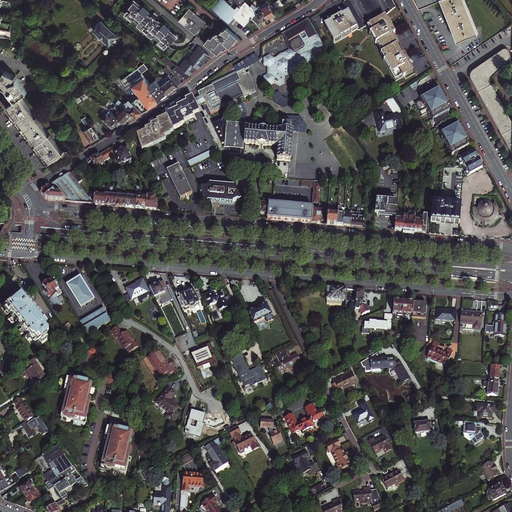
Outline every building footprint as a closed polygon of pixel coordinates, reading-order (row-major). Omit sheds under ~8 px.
[(234,17),(245,27),(252,19),(258,24),(261,22),(255,10),(250,6),(246,1),(237,11),(224,0),(218,0),(217,2),(234,17)] [(334,44),(351,35),(350,34),(357,30),(358,31),(364,27),(361,22),(359,19),(357,16),(356,13),(354,10),(352,7),(351,5),(351,4),(348,0),(345,0),(342,3),(345,7),(346,10),(347,12),(340,15),(330,20),(330,21),(323,25),(334,44)] [(392,35),(395,33),(390,23),(389,24),(385,16),(384,17),(380,11),(379,8),(377,5),(375,2),(374,0),(357,0),(359,3),(361,6),(363,9),(365,12),(365,13),(366,15),(368,18),(371,24),(369,25),(374,33),(370,35),(376,45),(377,44),(383,54),(381,55),(385,61),(384,62),(396,82),(413,72),(409,66),(410,65),(405,55),(402,56),(397,46),(398,45),(392,35)] [(383,0),(386,4),(388,8),(390,12),(396,7),(394,4),(392,1),(391,0),(383,0)] [(414,0),(419,9),(441,0),(442,0),(449,14),(457,32),(460,39),(476,32),(468,14),(462,0),(414,0)] [(234,17),(217,2),(212,8),(229,23),(234,17)] [(135,12),(130,17),(137,23),(138,22),(142,25),(141,26),(146,31),(147,30),(152,34),(151,35),(156,39),(157,38),(160,41),(160,42),(167,48),(171,43),(174,45),(180,39),(177,36),(178,35),(173,31),(174,30),(168,25),(167,26),(162,22),(163,20),(156,15),(156,16),(152,13),(153,12),(147,7),(146,8),(141,4),(140,5),(137,3),(132,9),(135,12)] [(252,3),(250,6),(255,10),(261,22),(268,18),(263,9),(259,11),(257,7),(252,3)] [(263,9),(268,18),(275,14),(269,4),(262,8),(263,9)] [(205,22),(189,8),(179,21),(195,34),(205,22)] [(317,55),(325,50),(313,28),(307,19),(290,29),(296,37),(298,36),(304,46),(303,47),(307,52),(314,61),(316,60),(316,54),(317,55)] [(93,30),(109,45),(117,36),(101,21),(93,30)] [(226,50),(229,48),(238,37),(229,29),(227,27),(224,31),(223,29),(222,30),(221,30),(219,32),(218,31),(216,34),(215,34),(211,38),(210,37),(205,43),(215,51),(218,54),(223,48),(225,49),(226,50)] [(290,29),(283,33),(288,42),(296,37),(290,29)] [(303,47),(301,44),(300,48),(297,49),(294,49),(292,46),(293,42),(296,40),(299,41),(296,37),(288,42),(283,33),(288,51),(289,50),(295,53),(303,48),(303,47)] [(298,36),(296,37),(299,41),(300,41),(301,44),(303,47),(304,46),(298,36)] [(178,67),(189,75),(196,67),(198,69),(204,61),(205,62),(209,57),(208,56),(209,55),(198,46),(187,60),(185,58),(178,67)] [(284,78),(280,76),(289,71),(289,75),(294,78),(299,75),(299,69),(301,71),(307,67),(308,62),(310,63),(314,61),(307,52),(303,47),(303,48),(295,53),(289,50),(288,51),(283,53),(283,55),(282,56),(281,55),(277,57),(277,59),(273,61),(273,60),(268,56),(263,59),(263,66),(268,70),(268,74),(263,78),(262,84),(267,87),(274,84),(279,87),(284,84),(284,78)] [(488,104),(500,127),(504,133),(503,133),(503,134),(502,134),(502,135),(502,136),(502,137),(503,138),(507,145),(507,146),(508,146),(509,146),(510,146),(511,146),(511,122),(502,105),(491,83),(490,82),(490,81),(490,80),(490,78),(490,77),(491,76),(491,75),(492,74),(498,68),(504,63),(504,62),(504,61),(507,57),(508,58),(509,58),(509,57),(509,55),(507,50),(506,49),(505,49),(504,49),(504,50),(499,54),(498,53),(483,63),(484,64),(476,70),(474,70),(470,74),(470,75),(470,76),(470,77),(470,78),(471,79),(472,80),(474,80),(475,80),(488,104)] [(161,61),(185,80),(187,78),(190,76),(189,75),(178,67),(165,56),(161,61)] [(212,85),(198,92),(200,97),(194,101),(197,107),(206,102),(212,114),(230,105),(228,102),(244,94),(245,97),(257,91),(249,71),(246,73),(244,68),(237,72),(236,71),(212,84),(212,85)] [(23,126),(37,145),(51,163),(64,153),(50,135),(36,116),(22,98),(28,93),(16,77),(5,71),(0,82),(0,84),(7,88),(9,92),(17,101),(15,103),(9,107),(23,126)] [(176,83),(169,74),(163,78),(162,77),(161,77),(161,76),(160,76),(159,76),(158,76),(156,78),(159,82),(169,93),(171,92),(178,86),(176,83)] [(146,82),(135,90),(141,100),(157,88),(149,77),(145,80),(146,82)] [(498,129),(475,85),(472,87),(495,130),(498,129)] [(421,100),(415,103),(422,116),(431,111),(433,114),(431,115),(433,119),(434,119),(438,126),(436,127),(438,131),(440,130),(443,137),(445,136),(447,139),(443,141),(447,148),(449,147),(451,151),(449,152),(452,156),(469,146),(462,134),(463,133),(458,124),(455,126),(447,112),(449,111),(443,99),(444,98),(439,89),(421,99),(421,100)] [(79,94),(74,98),(78,104),(82,101),(79,94)] [(281,124),(299,125),(299,119),(294,110),(294,102),(293,100),(291,96),(287,97),(284,95),(280,97),(276,95),(274,98),(273,100),(279,104),(275,109),(279,111),(274,117),(274,124),(281,124)] [(166,117),(172,129),(180,125),(179,125),(184,122),(183,120),(193,116),(192,114),(194,113),(199,111),(197,107),(194,101),(192,97),(185,101),(186,101),(186,102),(182,105),(181,105),(176,107),(177,108),(177,109),(173,111),(172,112),(169,114),(166,115),(166,116),(166,117)] [(392,131),(393,132),(400,130),(396,116),(400,114),(403,112),(403,111),(393,97),(389,100),(387,101),(395,114),(396,116),(383,120),(383,118),(382,118),(381,115),(373,117),(374,122),(378,135),(379,136),(382,135),(383,133),(392,131)] [(124,104),(133,113),(137,117),(143,111),(130,98),(124,104)] [(123,109),(121,111),(125,114),(129,118),(133,113),(124,104),(123,103),(119,99),(116,103),(123,109)] [(114,114),(122,120),(125,123),(129,118),(125,114),(121,111),(114,105),(109,111),(114,114)] [(107,116),(103,120),(113,128),(117,124),(118,125),(122,120),(114,114),(110,118),(107,116)] [(165,139),(164,136),(173,131),(172,129),(166,117),(157,121),(158,123),(151,126),(152,127),(145,130),(146,131),(146,132),(137,136),(143,150),(165,139)] [(245,128),(246,124),(227,123),(227,121),(225,121),(222,121),(221,124),(219,124),(217,124),(215,125),(213,125),(224,148),(225,147),(225,148),(230,149),(229,155),(240,156),(241,156),(242,150),(244,150),(244,143),(246,143),(255,144),(255,145),(269,145),(279,146),(278,160),(291,161),(292,143),(293,132),(294,132),(294,130),(298,131),(299,125),(281,124),(281,129),(280,129),(280,130),(265,129),(265,128),(260,128),(260,129),(245,128)] [(99,137),(92,126),(84,131),(88,137),(87,140),(88,141),(91,142),(99,137)] [(340,134),(333,139),(346,159),(353,155),(348,146),(351,144),(348,140),(345,142),(340,134)] [(115,152),(119,164),(124,162),(125,163),(127,162),(127,161),(131,160),(126,147),(115,152)] [(198,165),(201,164),(204,162),(207,161),(210,159),(213,158),(217,156),(220,155),(217,148),(213,150),(210,151),(207,153),(204,154),(201,156),(198,157),(194,159),(191,160),(188,162),(191,168),(194,167),(198,165)] [(102,154),(107,161),(111,158),(106,151),(102,154)] [(464,172),(467,177),(482,169),(473,152),(458,160),(460,164),(464,162),(468,170),(464,172)] [(99,156),(91,161),(96,169),(104,164),(103,163),(99,156)] [(362,162),(353,164),(355,172),(363,170),(362,162)] [(179,165),(167,170),(170,176),(173,184),(180,199),(192,193),(186,180),(179,165)] [(82,181),(74,172),(70,174),(78,184),(82,181)] [(55,183),(52,185),(58,192),(60,195),(65,202),(94,205),(87,196),(81,188),(78,184),(70,174),(68,175),(55,183)] [(238,194),(235,187),(209,184),(209,186),(204,188),(203,188),(202,188),(201,188),(204,194),(206,199),(207,202),(232,204),(233,202),(238,200),(239,201),(240,201),(241,200),(238,194)] [(311,223),(320,224),(321,216),(324,216),(324,211),(318,210),(318,209),(320,207),(317,205),(318,203),(320,187),(318,185),(314,184),(312,209),(311,223)] [(52,185),(42,190),(41,194),(44,198),(48,201),(59,202),(65,202),(60,195),(57,195),(56,193),(58,192),(52,185)] [(106,206),(106,199),(105,195),(94,195),(93,195),(92,193),(87,196),(94,205),(106,206)] [(114,206),(116,207),(117,196),(114,196),(114,194),(103,193),(105,195),(106,199),(106,206),(114,206)] [(117,196),(116,207),(125,207),(127,196),(121,195),(121,194),(117,193),(117,196)] [(136,198),(136,208),(146,209),(146,199),(144,199),(144,197),(141,197),(141,195),(137,195),(136,198)] [(393,213),(396,214),(397,195),(386,195),(386,202),(383,202),(383,204),(381,217),(386,218),(392,218),(393,213)] [(125,207),(136,208),(136,198),(134,198),(134,196),(127,196),(125,207)] [(146,199),(146,209),(155,210),(156,200),(154,199),(154,198),(146,197),(146,199)] [(381,217),(383,204),(383,202),(380,202),(375,201),(374,211),(374,216),(378,216),(378,217),(381,217)] [(432,202),(430,221),(459,223),(461,205),(454,204),(454,202),(436,201),(436,203),(432,202)] [(496,204),(492,206),(491,205),(490,204),(488,203),(487,203),(485,203),(484,203),(482,203),(481,204),(480,205),(479,206),(478,207),(478,209),(473,208),(472,210),(472,212),(473,214),(473,215),(474,217),(475,218),(476,219),(477,220),(478,221),(479,222),(480,223),(482,223),(482,226),(485,226),(486,224),(488,223),(489,223),(491,222),(492,221),(494,220),(495,218),(496,217),(497,215),(498,213),(498,211),(498,208),(496,204)] [(260,204),(259,214),(267,215),(267,212),(267,205),(268,205),(260,204)] [(311,223),(312,209),(302,208),(301,208),(267,205),(267,212),(267,215),(266,220),(279,221),(307,223),(311,223)] [(337,226),(338,212),(332,212),(333,205),(328,205),(326,225),(334,225),(337,226)] [(350,227),(351,215),(351,212),(344,212),(343,226),(350,227)] [(404,215),(403,231),(413,232),(414,228),(415,216),(415,213),(407,212),(407,215),(404,215)] [(395,231),(403,231),(404,215),(396,214),(396,218),(395,231)] [(425,233),(427,214),(423,214),(423,217),(415,216),(414,228),(413,232),(425,233)] [(350,227),(363,228),(364,218),(355,217),(355,215),(351,215),(350,227)] [(81,307),(94,299),(80,277),(67,285),(81,307)] [(58,296),(62,293),(53,279),(48,282),(43,285),(48,292),(46,293),(49,298),(50,297),(56,307),(62,304),(58,296)] [(153,294),(151,290),(149,291),(147,286),(145,287),(144,286),(146,285),(145,282),(144,283),(143,280),(137,283),(137,284),(127,289),(132,299),(139,297),(141,302),(149,298),(148,296),(153,294)] [(153,294),(154,296),(157,302),(160,301),(163,306),(173,301),(169,293),(164,282),(160,284),(160,283),(150,288),(151,290),(153,294)] [(348,290),(328,288),(327,289),(326,290),(326,292),(327,293),(327,300),(330,300),(330,301),(342,302),(342,301),(347,301),(346,306),(356,307),(357,299),(347,299),(348,290)] [(198,291),(195,292),(194,290),(190,291),(189,291),(187,291),(186,292),(185,292),(184,293),(183,294),(180,295),(181,298),(178,299),(182,308),(185,307),(186,310),(190,308),(193,309),(195,308),(196,306),(200,304),(199,301),(202,300),(198,291)] [(364,299),(364,291),(357,290),(357,299),(356,307),(356,310),(356,311),(360,311),(362,316),(370,312),(366,304),(365,304),(365,299),(364,299)] [(17,291),(13,295),(12,295),(10,296),(9,296),(8,297),(8,298),(8,299),(3,303),(7,308),(10,311),(9,311),(9,312),(12,315),(11,316),(14,320),(15,319),(16,320),(15,321),(15,322),(15,323),(16,325),(18,326),(19,327),(20,327),(21,326),(22,327),(21,328),(24,332),(25,331),(28,334),(27,335),(30,338),(31,337),(34,340),(35,341),(39,339),(41,342),(48,336),(46,333),(49,330),(45,325),(46,324),(41,318),(42,318),(31,303),(30,304),(22,295),(21,296),(17,291)] [(228,300),(225,301),(222,292),(217,294),(217,293),(216,292),(215,292),(214,292),(213,292),(212,292),(212,293),(206,296),(210,307),(217,304),(220,311),(228,308),(227,307),(228,307),(229,309),(234,308),(234,309),(236,309),(231,296),(227,298),(228,300)] [(395,301),(394,315),(402,316),(404,302),(395,301)] [(412,317),(413,303),(404,302),(402,316),(412,317)] [(420,303),(413,303),(412,317),(412,318),(425,319),(426,308),(426,304),(420,304),(420,303)] [(266,319),(267,323),(274,320),(273,316),(272,315),(267,304),(260,308),(261,309),(256,311),(256,310),(249,313),(254,324),(266,319)] [(81,324),(88,335),(111,320),(103,307),(80,322),(81,324)] [(456,321),(457,311),(450,310),(450,311),(438,310),(437,320),(456,321)] [(481,325),(482,314),(475,313),(475,314),(462,313),(461,323),(474,325),(473,329),(480,329),(480,324),(481,325)] [(504,323),(504,315),(495,315),(494,323),(493,322),(493,326),(486,326),(485,334),(500,335),(500,337),(505,337),(506,323),(504,323)] [(77,318),(63,327),(67,332),(80,324),(77,318)] [(370,329),(376,330),(377,329),(386,330),(392,331),(393,321),(388,320),(388,324),(384,323),(384,322),(377,322),(377,321),(370,321),(370,323),(365,323),(365,325),(363,325),(363,334),(370,334),(370,329)] [(112,330),(126,355),(138,348),(129,330),(123,334),(118,326),(112,330)] [(199,351),(198,349),(190,352),(198,368),(210,364),(213,373),(221,370),(215,355),(212,356),(210,352),(214,351),(211,343),(201,347),(202,350),(199,351)] [(453,352),(448,350),(446,354),(437,350),(438,347),(433,345),(428,357),(447,366),(453,352)] [(103,360),(95,347),(89,351),(96,364),(103,360)] [(279,372),(290,367),(290,368),(292,369),(294,367),(295,366),(295,365),(298,363),(299,366),(303,367),(306,373),(311,371),(304,355),(299,358),(297,353),(290,356),(289,356),(288,354),(289,353),(287,349),(275,355),(277,359),(278,358),(279,359),(278,360),(274,362),(279,372)] [(158,351),(147,358),(160,377),(166,373),(168,375),(176,370),(171,363),(167,365),(158,351)] [(364,368),(365,373),(371,372),(371,370),(381,369),(381,368),(389,369),(389,370),(393,369),(397,375),(398,374),(404,383),(407,381),(408,383),(413,381),(407,373),(407,374),(399,363),(396,365),(394,361),(394,358),(379,359),(380,357),(379,354),(361,364),(363,368),(364,368)] [(45,376),(33,359),(26,364),(29,368),(26,371),(34,383),(45,376)] [(267,380),(261,366),(250,372),(245,361),(235,366),(246,389),(267,380)] [(9,375),(2,363),(0,364),(0,371),(5,378),(9,375)] [(490,379),(499,380),(500,366),(491,366),(490,379)] [(116,380),(112,373),(105,378),(109,384),(116,380)] [(346,393),(347,393),(358,387),(352,375),(346,379),(347,380),(345,381),(338,384),(338,383),(337,383),(335,384),(341,397),(346,395),(346,393)] [(88,399),(92,384),(88,383),(88,382),(77,380),(77,381),(71,379),(71,380),(69,379),(65,394),(68,395),(62,416),(65,417),(65,418),(66,418),(65,418),(73,420),(74,420),(74,419),(84,422),(90,399),(88,399)] [(490,379),(488,379),(487,395),(497,396),(498,384),(499,384),(500,380),(499,380),(490,379)] [(173,383),(159,397),(170,410),(167,412),(174,419),(181,412),(178,408),(182,404),(174,395),(180,390),(173,383)] [(419,396),(417,392),(409,398),(413,404),(419,400),(417,397),(419,396)] [(20,398),(14,403),(17,408),(17,409),(25,422),(26,423),(34,418),(25,403),(24,404),(20,398)] [(358,423),(367,418),(369,422),(375,419),(365,401),(359,404),(362,410),(353,414),(358,423)] [(313,405),(305,408),(309,418),(297,423),(293,414),(285,418),(292,434),(301,430),(302,432),(312,428),(312,427),(314,426),(314,425),(314,424),(313,422),(323,418),(320,411),(316,413),(313,405)] [(494,411),(495,406),(477,405),(476,412),(479,412),(478,418),(491,419),(492,411),(494,411)] [(200,435),(206,414),(192,410),(186,431),(200,435)] [(34,418),(26,423),(25,422),(23,424),(24,427),(23,428),(24,429),(26,432),(26,433),(27,433),(29,436),(29,437),(29,438),(30,438),(30,437),(33,435),(33,436),(36,434),(36,433),(35,433),(33,429),(37,426),(40,431),(42,435),(49,431),(39,417),(34,420),(34,419),(34,418)] [(278,431),(276,428),(277,427),(274,426),(274,425),(274,422),(261,421),(261,428),(269,429),(269,432),(272,438),(273,439),(271,440),(274,445),(283,441),(278,431)] [(427,422),(411,423),(412,433),(434,431),(433,423),(427,423),(427,422)] [(474,424),(459,422),(459,425),(463,425),(463,427),(464,427),(463,434),(473,435),(475,438),(473,439),(476,444),(480,441),(479,440),(483,438),(480,433),(481,428),(474,428),(474,424)] [(251,434),(247,436),(242,439),(241,438),(239,434),(241,433),(238,427),(234,428),(228,431),(232,438),(233,437),(236,442),(233,443),(235,448),(236,447),(240,454),(241,455),(244,453),(244,452),(244,451),(251,447),(253,451),(259,448),(254,439),(253,439),(251,434)] [(109,428),(105,443),(108,444),(103,466),(105,466),(105,467),(106,467),(113,469),(114,469),(114,468),(125,471),(131,448),(129,448),(133,433),(128,432),(129,432),(118,429),(117,430),(112,428),(112,429),(109,428)] [(391,449),(384,435),(374,440),(373,438),(368,441),(375,453),(383,449),(385,453),(391,449)] [(328,454),(331,453),(334,458),(333,458),(337,466),(335,467),(338,473),(350,467),(342,451),(340,452),(339,449),(340,448),(337,441),(325,447),(328,454)] [(214,471),(227,462),(217,446),(216,446),(214,443),(205,448),(208,452),(214,462),(210,464),(214,471)] [(57,445),(42,455),(53,471),(44,477),(47,482),(57,476),(72,466),(57,445)] [(191,453),(181,458),(185,465),(194,460),(191,453)] [(314,464),(310,465),(308,466),(305,461),(307,459),(310,458),(307,453),(293,461),(295,464),(290,466),(293,473),(298,470),(298,472),(299,471),(300,473),(302,472),(303,475),(306,474),(307,475),(310,473),(311,476),(318,472),(314,464)] [(499,475),(493,462),(482,467),(488,481),(499,475)] [(29,464),(16,472),(19,479),(31,471),(29,468),(31,467),(29,464)] [(54,487),(63,500),(67,498),(64,491),(75,484),(79,491),(87,486),(81,478),(76,482),(71,474),(76,470),(72,466),(57,476),(61,482),(54,487)] [(404,481),(399,471),(392,474),(393,475),(389,477),(389,476),(382,480),(387,489),(395,484),(396,486),(404,481)] [(183,473),(182,491),(187,491),(188,486),(202,487),(203,474),(183,473)] [(163,493),(154,493),(153,504),(162,505),(161,511),(169,511),(170,503),(168,503),(168,500),(170,500),(171,486),(168,486),(168,485),(169,485),(169,482),(168,482),(168,480),(169,480),(167,474),(160,476),(162,482),(164,481),(163,493)] [(7,478),(0,482),(0,491),(12,484),(10,481),(14,478),(12,475),(7,478)] [(20,491),(25,497),(36,490),(31,484),(20,491)] [(313,493),(323,489),(321,484),(311,489),(313,493)] [(492,502),(494,501),(505,495),(500,486),(487,493),(486,495),(488,498),(490,498),(492,502)] [(40,497),(36,490),(25,497),(29,504),(40,497)] [(318,496),(320,505),(331,501),(330,499),(337,496),(336,491),(318,496)] [(381,511),(379,506),(382,505),(378,494),(371,495),(371,492),(364,493),(364,496),(360,496),(360,495),(353,495),(354,505),(360,504),(361,508),(373,507),(373,510),(373,511),(381,511)] [(221,511),(219,507),(218,508),(217,507),(217,506),(216,504),(219,502),(214,494),(207,498),(208,499),(202,503),(203,504),(200,507),(204,511),(205,510),(207,511),(221,511)] [(340,511),(344,510),(339,498),(333,501),(334,503),(323,508),(324,511),(340,511)] [(63,500),(51,508),(47,510),(48,511),(59,511),(61,511),(60,511),(57,507),(59,506),(61,506),(62,506),(67,503),(64,500),(63,500)] [(441,511),(452,511),(464,506),(461,500),(441,511)]
